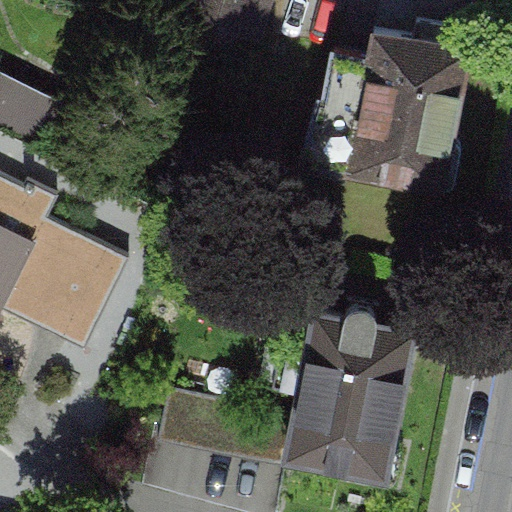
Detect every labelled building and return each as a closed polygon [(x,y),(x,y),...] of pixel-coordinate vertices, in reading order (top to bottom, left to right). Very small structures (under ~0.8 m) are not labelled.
[(194,0),(188,21),(260,44),(274,0),(194,0)] [(471,45),(376,28),(372,52),(336,45),(303,155),(446,184),(451,185),(454,183),(457,180),(464,144),(461,140),(458,138),(452,137),(471,45)] [(0,323),(76,360),(125,260),(0,198),(0,323)] [(420,337),(320,317),(288,471),(389,492),(420,337)] [(277,406),(170,384),(159,439),(266,460),(277,406)]
